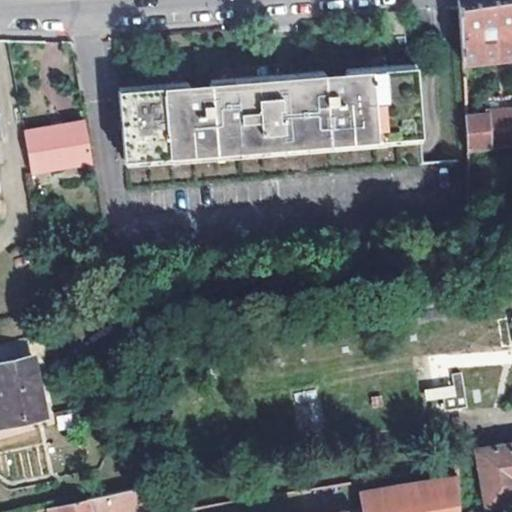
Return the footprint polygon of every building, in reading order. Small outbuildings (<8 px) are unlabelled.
[(469,0),(457,2),(457,8),(461,62),(511,57),(511,16),(511,0),(469,0)] [(124,161),(419,137),(413,60),(406,61),(402,12),(381,14),(385,67),(385,71),(344,74),(344,80),(323,82),(322,76),(299,78),(279,79),(209,85),(210,91),(188,93),(187,87),(118,92),(124,161)] [(278,76),(279,79),(299,78),(298,74),(298,71),(278,73),(278,76)] [(209,81),(209,85),(279,79),(278,76),(209,81)] [(117,89),(118,92),(187,87),(187,83),(117,89)] [(467,154),(511,147),(511,99),(464,107),(467,154)] [(61,124),(62,125),(62,130),(85,126),(84,120),(61,124)] [(22,132),(30,173),(92,163),(85,126),(62,130),(62,125),(22,132)] [(419,137),(124,161),(124,166),(420,142),(419,137)] [(32,359),(22,361),(30,396),(39,394),(32,359)] [(22,361),(0,365),(0,426),(44,417),(39,394),(30,396),(22,361)] [(461,408),(457,374),(447,375),(448,390),(437,391),(439,411),(461,408)] [(447,429),(450,428),(455,428),(454,422),(454,418),(446,419),(447,429)] [(511,444),(475,452),(486,508),(511,502),(511,444)] [(361,511),(457,511),(456,477),(401,487),(400,481),(387,484),(388,490),(359,495),(361,511)] [(152,485),(47,508),(48,511),(139,511),(156,508),(152,485)]
